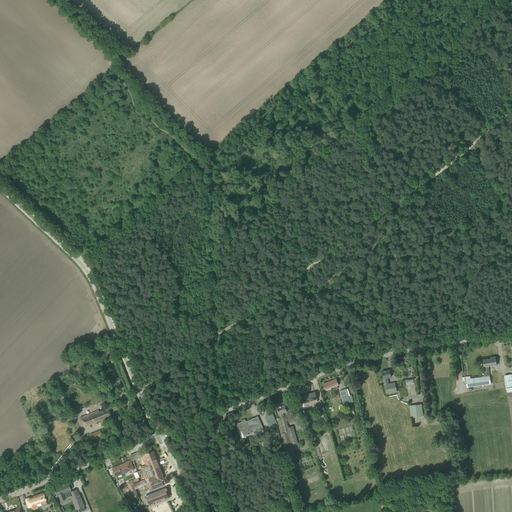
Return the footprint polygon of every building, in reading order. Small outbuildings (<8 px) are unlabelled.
[(71,358),(73,364),(81,361),(79,355),(71,358)] [(465,379),(467,388),(491,384),(490,376),(489,376),(489,371),(488,366),(496,365),(495,357),(490,358),(490,359),(483,360),(484,371),(483,372),(484,376),(465,379)] [(382,372),(386,394),(397,392),(395,382),(389,383),(387,378),(391,377),(390,370),(382,372)] [(511,373),(502,375),(509,435),(511,434),(511,373)] [(322,384),(325,390),(333,387),(334,390),(338,388),(337,386),(339,385),(336,379),(322,384)] [(340,391),(344,405),(354,402),(352,395),(348,396),(346,389),(340,391)] [(494,425),(507,423),(503,389),(464,394),(465,401),(470,401),(470,404),(460,405),(461,412),(473,411),(473,410),(492,408),(494,425)] [(302,397),(305,406),(318,402),(315,393),(302,397)] [(421,403),(409,405),(411,418),(423,416),(421,403)] [(283,413),(286,412),(285,405),(277,407),(280,418),(277,419),(287,461),(296,459),(299,458),(298,455),(295,455),(294,450),(299,449),(294,432),(289,433),(285,417),(284,417),(283,413)] [(79,417),(83,427),(111,416),(108,409),(99,412),(98,410),(79,417)] [(302,416),(314,446),(319,444),(307,414),(302,416)] [(245,420),(237,424),(241,431),(244,436),(263,428),(258,416),(246,422),(245,420)] [(146,465),(140,467),(142,472),(145,479),(148,478),(150,482),(147,484),(147,485),(149,491),(160,487),(163,486),(161,480),(164,479),(162,475),(153,451),(142,456),(146,465)] [(114,468),(116,473),(115,473),(116,477),(129,471),(130,472),(134,470),(130,461),(126,462),(126,463),(122,465),(121,464),(118,465),(119,466),(114,468)] [(134,479),(127,482),(133,498),(138,496),(135,489),(142,487),(147,485),(147,484),(150,482),(148,478),(145,479),(139,481),(138,477),(134,479)] [(53,488),(56,496),(56,495),(58,495),(60,501),(61,501),(65,499),(65,500),(65,499),(65,498),(63,493),(66,491),(67,491),(70,490),(67,483),(53,488)] [(159,491),(146,496),(150,506),(160,502),(159,500),(162,498),(163,501),(167,499),(169,499),(168,497),(170,496),(166,488),(165,489),(163,486),(160,487),(161,490),(159,491)] [(75,496),(72,497),(78,509),(84,507),(79,494),(78,494),(76,489),(73,491),(75,496)] [(25,499),(28,508),(32,506),(33,510),(38,508),(37,507),(41,505),(42,507),(47,505),(46,501),(43,493),(33,496),(33,497),(30,498),(30,497),(25,499)]
